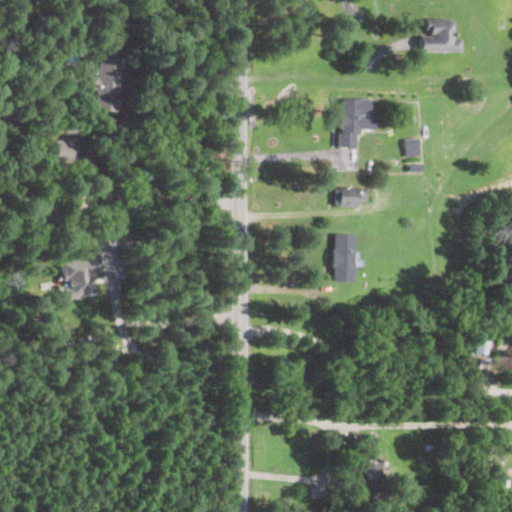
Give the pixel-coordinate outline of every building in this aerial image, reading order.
[(453,21),(453,40),(462,40),(461,53),(419,52),(419,40),(419,37),(433,37),(433,35),(429,35),(429,30),(425,30),(425,20),(449,20),(449,21),(453,21)] [(97,30),(86,34),(84,28),(95,24),(97,30)] [(120,61),(115,112),(94,110),(96,90),(88,89),(89,77),(97,78),(99,58),(120,60),(120,61)] [(360,100),(360,116),(367,117),(367,130),(360,130),(360,135),(356,135),(356,149),(336,148),(336,133),(340,133),(341,129),(338,129),(339,113),(341,113),(341,99),(360,100)] [(418,149),(403,150),(403,140),(418,139),(418,149)] [(72,141),(72,163),(51,163),(51,140),(72,141)] [(422,172),(409,173),(408,165),(421,165),(422,172)] [(365,188),(364,202),(357,202),(357,208),(337,208),(337,206),(333,206),(333,189),(338,189),(338,188),(365,188)] [(354,235),(354,253),(353,283),(332,282),(332,269),(330,268),(331,249),(333,249),(333,234),(354,235)] [(92,281),(88,282),(89,285),(92,284),(94,295),(63,300),(63,298),(62,298),(61,292),(62,291),(62,289),(68,288),(67,281),(62,282),(59,263),(96,256),(99,272),(91,273),(92,281)] [(490,342),(488,356),(488,355),(486,366),(475,364),(477,354),(474,353),(476,340),(490,342)] [(156,361),(136,365),(134,356),(143,354),(142,350),(154,348),(156,361)] [(373,447),(373,463),(379,463),(380,504),(362,505),(361,464),(359,464),(358,447),(373,447)]
